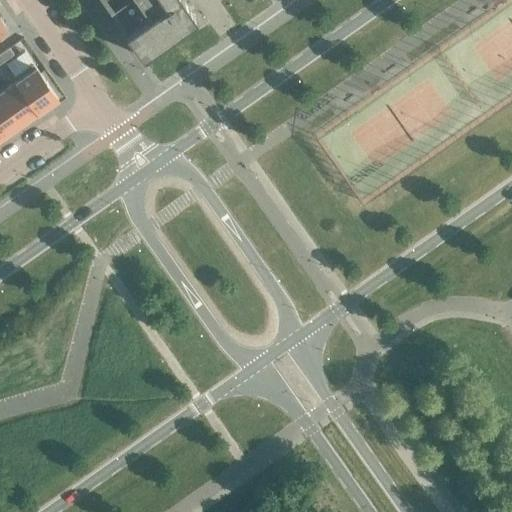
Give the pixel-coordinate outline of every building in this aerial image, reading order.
[(126,0),(101,0),(110,12),(126,0)] [(174,0),(126,0),(110,12),(126,34),(174,0)] [(197,19),(183,0),(174,0),(126,34),(142,58),(197,19)] [(9,47),(0,53),(0,55),(4,61),(14,54),(9,47)] [(58,98),(33,63),(14,76),(13,76),(16,80),(17,80),(39,111),(58,98)] [(0,91),(0,93),(22,124),(39,111),(17,80),(16,80),(0,91)] [(0,130),(4,136),(22,124),(0,93),(0,130)]
